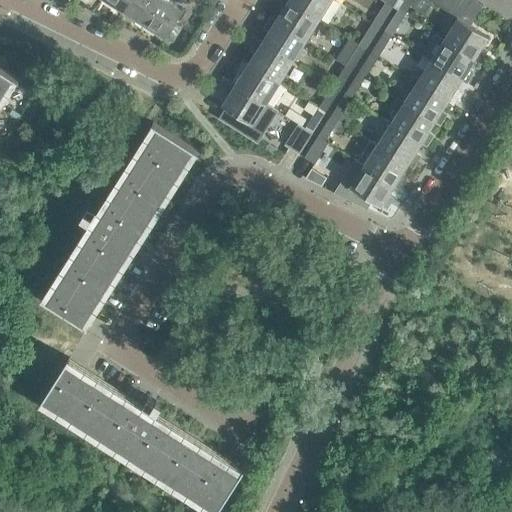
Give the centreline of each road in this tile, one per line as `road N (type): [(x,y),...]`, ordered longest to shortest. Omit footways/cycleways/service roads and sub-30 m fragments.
road 1 (residential): [(247,432),(118,347),(231,171),(394,248)]
road 2 (residential): [(11,0),(178,86),(237,0)]
road 3 (residential): [(279,511),(394,248)]
road 4 (residential): [(394,248),(511,59)]
